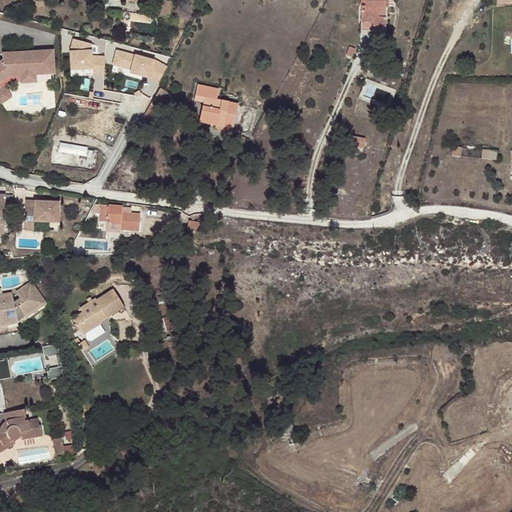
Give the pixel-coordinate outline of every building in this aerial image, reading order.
[(128,8),(128,2),(109,0),(108,0),(108,7),(128,8)] [(362,22),(362,31),(374,32),(374,15),(371,14),(371,0),(355,0),(355,10),(349,10),(348,22),(362,22)] [(144,23),(158,23),(159,8),(145,7),(144,23)] [(348,31),(362,31),(362,22),(348,22),(348,31)] [(74,40),(74,75),(108,75),(108,55),(97,55),(97,40),(74,40)] [(118,47),(113,65),(164,81),(170,63),(118,47)] [(56,76),(55,51),(3,54),(3,61),(0,62),(0,85),(11,78),(20,78),(21,85),(38,84),(37,77),(56,76)] [(218,124),(216,130),(231,133),(237,107),(216,102),(219,91),(197,86),(194,102),(203,104),(199,119),(218,124)] [(149,108),(155,112),(161,115),(170,98),(158,92),(149,108)] [(146,127),(155,112),(149,108),(140,124),(146,127)] [(198,126),(216,130),(218,124),(199,119),(198,126)] [(465,135),(456,132),(453,141),(462,144),(465,135)] [(350,153),(352,142),(336,139),(334,150),(350,153)] [(498,145),(484,141),(481,150),(496,154),(498,145)] [(26,207),(25,233),(34,233),(34,224),(59,225),(60,204),(35,203),(35,208),(26,207)] [(119,219),(119,217),(119,208),(105,208),(105,211),(104,218),(119,219)] [(134,217),(119,217),(119,219),(104,218),(105,211),(96,210),(95,226),(118,227),(117,234),(133,235),(134,217)] [(195,235),(197,226),(183,224),(182,232),(195,235)] [(87,285),(96,285),(96,276),(88,276),(87,285)] [(0,322),(15,321),(42,302),(28,281),(13,291),(18,297),(11,301),(9,294),(0,294),(0,322)] [(82,312),(72,318),(86,340),(104,328),(100,323),(124,307),(112,289),(96,300),(95,298),(87,303),(94,314),(86,319),(82,312)] [(0,322),(0,333),(16,331),(15,321),(0,322)] [(84,340),(77,345),(82,352),(89,348),(84,340)] [(57,352),(57,348),(56,345),(45,347),(46,354),(57,352)] [(23,408),(3,412),(6,424),(1,430),(0,429),(0,453),(6,450),(2,446),(13,439),(20,434),(23,439),(42,436),(40,426),(38,426),(36,420),(26,422),(23,408)] [(72,434),(55,437),(57,454),(74,451),(72,434)] [(15,443),(13,439),(2,446),(6,450),(15,443)]
